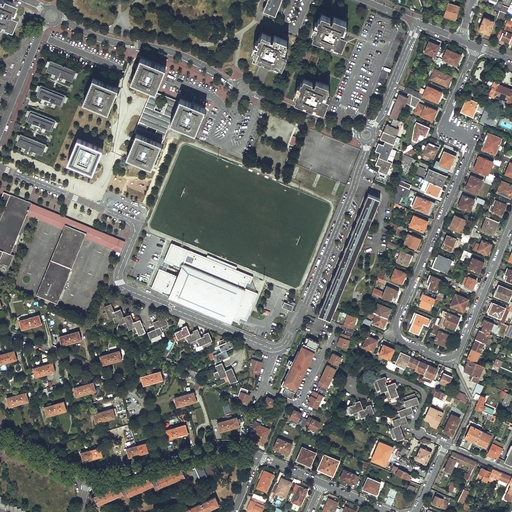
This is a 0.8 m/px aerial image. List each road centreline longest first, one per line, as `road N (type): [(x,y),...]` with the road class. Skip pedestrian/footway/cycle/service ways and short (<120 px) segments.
road 1 (residential): [(477,46),(447,115),(470,146),(395,326),(400,337),(446,357),(456,353),(511,220)]
road 2 (residential): [(272,348),(121,286),(132,223),(0,167)]
road 3 (residential): [(0,331),(136,393),(163,461)]
road 4 (residential): [(235,87),(182,55),(111,42),(59,18)]
road 5 (residential): [(303,311),(334,328),(304,395),(294,402),(262,387)]
road 6 (residential): [(356,179),(303,311)]
road 7 (residential): [(352,390),(365,368),(417,387),(423,399),(410,428)]
